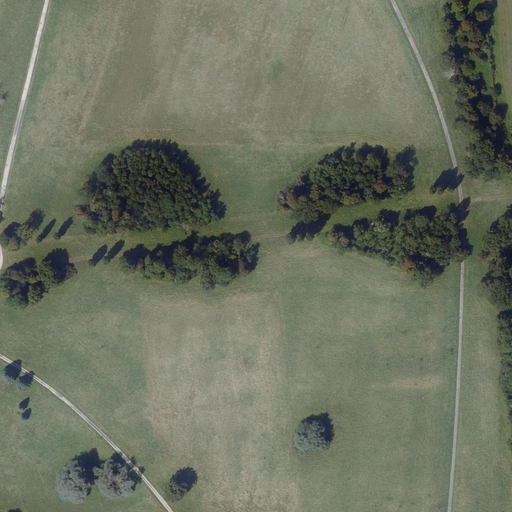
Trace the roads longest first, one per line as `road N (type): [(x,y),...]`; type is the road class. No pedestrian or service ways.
road 1 (unclassified): [(447,511),(459,196),(438,111),(389,0)]
road 2 (track): [(0,266),(459,213)]
road 3 (unclassified): [(0,357),(78,414),(169,511)]
road 4 (unclassified): [(0,198),(45,0)]
